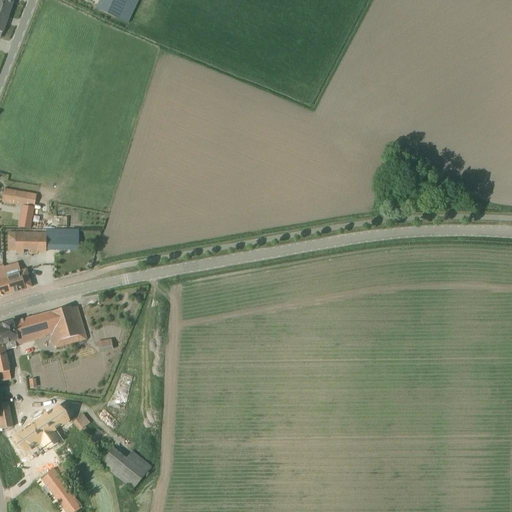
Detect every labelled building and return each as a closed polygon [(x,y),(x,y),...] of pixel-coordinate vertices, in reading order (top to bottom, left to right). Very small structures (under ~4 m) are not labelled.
[(0,0),(0,31),(2,33),(13,0),(0,0)] [(99,0),(96,8),(118,19),(127,0),(99,0)] [(36,195),(4,189),(2,202),(34,207),(36,195)] [(54,230),(54,249),(78,250),(78,230),(54,230)] [(46,234),(16,233),(15,253),(24,253),(24,249),(30,249),(30,253),(38,253),(38,252),(46,252),(46,234)] [(3,266),(11,293),(25,289),(31,287),(26,269),(20,271),(17,261),(3,266)] [(3,266),(0,266),(0,296),(11,293),(3,266)] [(0,346),(4,346),(5,349),(14,347),(15,345),(52,334),(56,348),(87,339),(77,308),(71,310),(70,306),(10,323),(9,322),(6,323),(5,324),(0,325),(0,346)] [(99,352),(112,349),(111,340),(97,342),(99,352)] [(4,346),(0,346),(0,381),(11,379),(9,371),(4,349),(5,349),(4,346)] [(59,436),(56,438),(43,417),(14,436),(9,428),(13,427),(8,402),(3,403),(1,397),(0,397),(0,440),(18,467),(45,449),(44,448),(60,437),(59,436)] [(56,438),(59,436),(72,427),(58,407),(43,417),(56,438)] [(100,420),(112,431),(122,420),(110,409),(100,420)] [(85,427),(89,424),(82,415),(73,422),(83,435),(88,431),(85,427)] [(98,450),(107,442),(99,433),(90,441),(98,450)] [(132,451),(126,458),(113,448),(100,463),(133,490),(152,467),(132,451)] [(65,463),(56,470),(63,480),(73,473),(65,463)] [(63,480),(56,470),(55,468),(36,481),(59,511),(76,511),(82,508),(63,480)]
